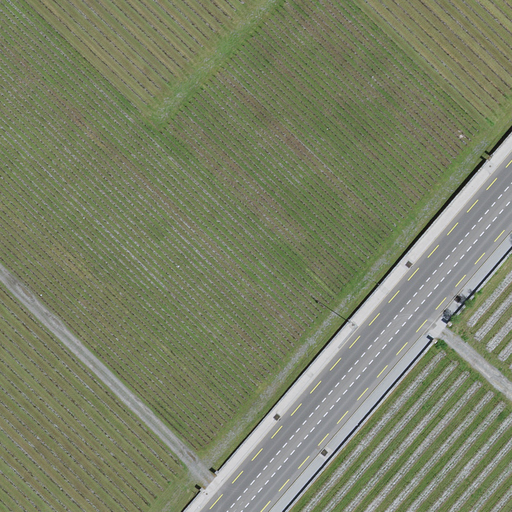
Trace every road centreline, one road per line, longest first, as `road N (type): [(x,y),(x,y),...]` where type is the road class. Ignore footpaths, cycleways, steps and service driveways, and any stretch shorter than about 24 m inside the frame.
road 1 (primary): [(511,190),(233,511)]
road 2 (track): [(0,270),(236,507)]
